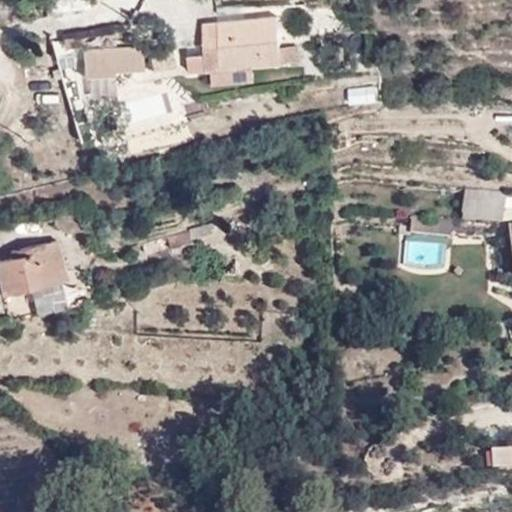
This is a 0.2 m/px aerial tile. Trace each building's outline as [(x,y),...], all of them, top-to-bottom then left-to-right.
[(302,15),(195,24),(201,80),(300,74),(302,15)] [(140,45),(81,50),(84,80),(143,75),(140,45)] [(124,99),(127,130),(166,127),(164,95),(124,99)] [(508,196),(468,193),(462,221),(503,223),(508,196)] [(452,223),(412,219),(411,234),(450,239),(452,223)] [(69,276),(58,229),(0,254),(0,299),(2,305),(69,276)] [(489,461),(511,461),(511,440),(489,441),(489,461)]
